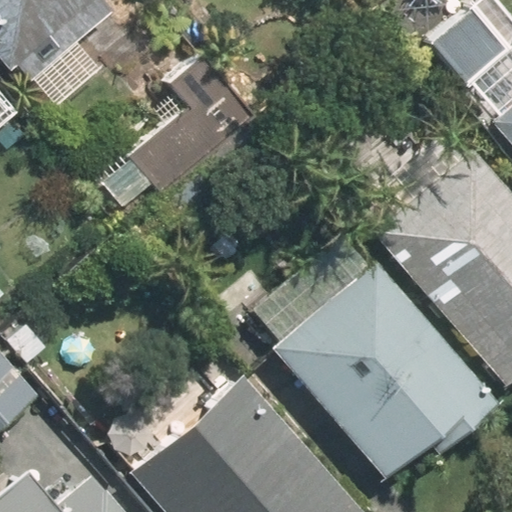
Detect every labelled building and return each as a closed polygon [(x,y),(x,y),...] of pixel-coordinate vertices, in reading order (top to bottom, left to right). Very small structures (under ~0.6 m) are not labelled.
[(104,6),(98,0),(0,0),(0,81),(31,118),(85,73),(60,43),(104,6)] [(498,47),(456,3),(425,33),(412,46),(454,90),(498,47)] [(511,45),(509,49),(511,52),(511,92),(473,126),(511,170),(511,45)] [(184,103),(108,163),(163,232),(239,172),(184,103)] [(340,215),(484,383),(509,362),(511,365),(511,223),(434,133),(340,215)] [(475,406),(326,234),(263,288),(249,272),(202,313),(242,359),(251,350),(365,482),(407,445),(417,456),(475,406)] [(88,449),(143,511),(339,511),(198,352),(88,449)] [(0,367),(0,417),(25,394),(0,367)] [(105,511),(32,425),(0,452),(0,511),(105,511)]
